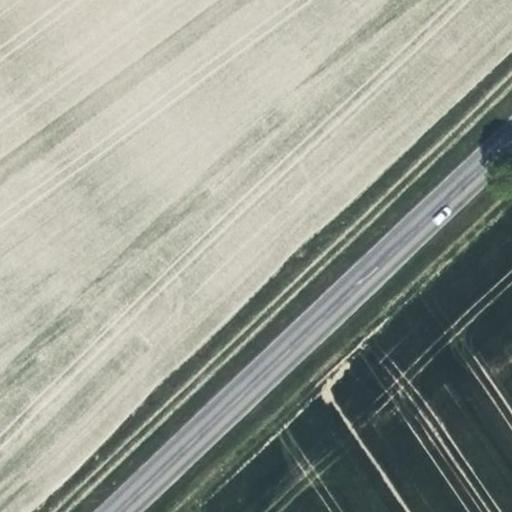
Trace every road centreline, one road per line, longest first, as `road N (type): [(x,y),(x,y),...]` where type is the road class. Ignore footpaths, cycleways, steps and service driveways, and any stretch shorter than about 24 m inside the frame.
road 1 (track): [(511,75),(50,511)]
road 2 (secondary): [(125,511),(511,148)]
